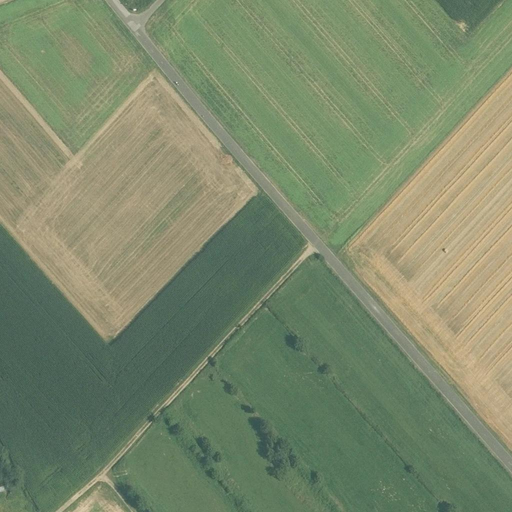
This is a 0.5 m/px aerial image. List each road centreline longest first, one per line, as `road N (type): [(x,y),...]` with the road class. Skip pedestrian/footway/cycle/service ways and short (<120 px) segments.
road 1 (unclassified): [(511,465),(132,27)]
road 2 (track): [(315,243),(103,472),(55,511)]
